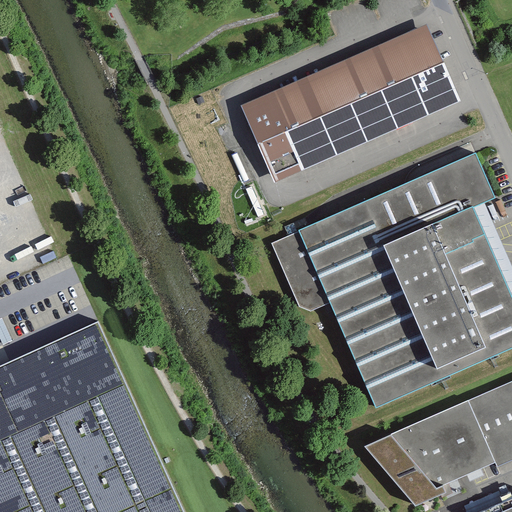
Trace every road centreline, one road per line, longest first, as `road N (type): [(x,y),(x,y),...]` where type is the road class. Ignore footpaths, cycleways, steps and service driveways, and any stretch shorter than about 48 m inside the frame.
road 1 (track): [(110,0),(298,395),(387,511)]
road 2 (residential): [(441,0),(511,158)]
